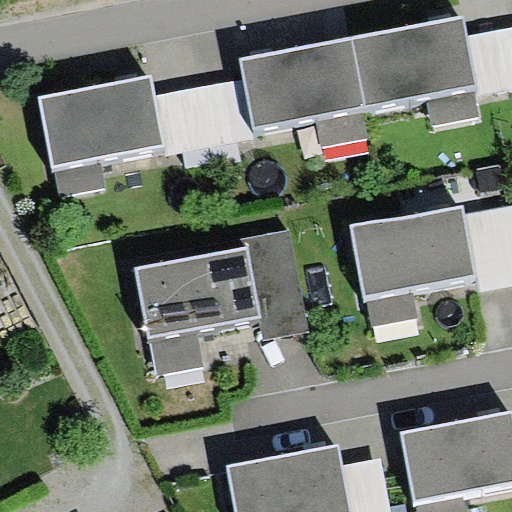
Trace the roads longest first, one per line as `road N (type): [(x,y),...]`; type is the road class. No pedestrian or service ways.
road 1 (residential): [(232,421),(511,368)]
road 2 (residential): [(0,47),(259,0)]
